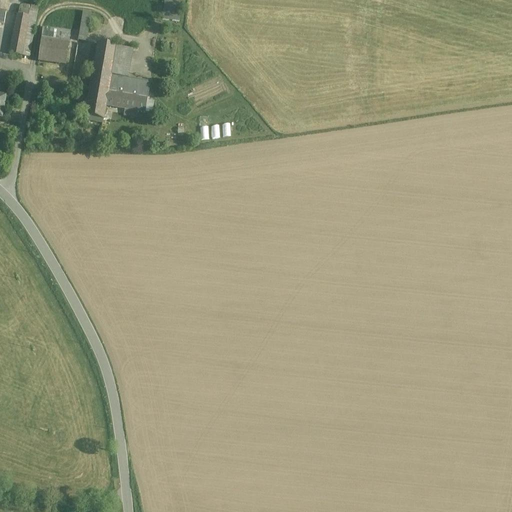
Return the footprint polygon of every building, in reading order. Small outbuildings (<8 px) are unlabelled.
[(38,8),(20,5),(19,16),(29,17),(21,57),(29,58),(38,8)] [(90,13),(83,11),(78,41),(85,42),(90,13)] [(180,13),(163,11),(162,20),(179,22),(180,13)] [(19,16),(17,15),(10,55),(21,57),(29,17),(19,16)] [(70,33),(42,29),(41,41),(69,45),(70,33)] [(69,45),(41,41),(38,61),(66,65),(69,45)] [(133,51),(115,48),(116,47),(98,45),(91,85),(108,88),(110,79),(119,81),(119,78),(128,79),(133,51)] [(119,78),(119,81),(110,79),(108,88),(106,104),(106,107),(125,110),(125,108),(123,107),(128,79),(119,78)] [(150,83),(128,79),(123,107),(125,108),(137,110),(137,112),(145,113),(150,83)] [(91,85),(90,85),(86,109),(84,108),(83,117),(103,121),(106,107),(106,104),(108,88),(91,85)] [(137,110),(125,108),(125,110),(124,117),(136,119),(137,112),(137,110)] [(209,127),(201,128),(202,140),(211,139),(209,127)]
